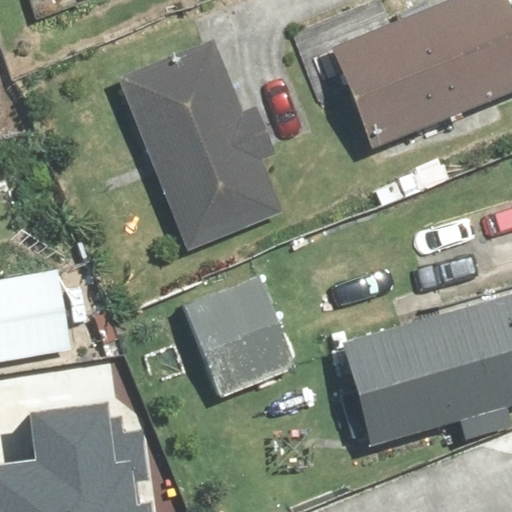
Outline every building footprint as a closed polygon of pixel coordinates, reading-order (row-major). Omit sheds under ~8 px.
[(511,36),(497,0),(446,0),(325,49),(366,152),(511,93),(511,36)] [(207,41),(113,78),(181,249),(275,212),(255,161),(268,156),(249,106),(235,111),(207,41)] [(51,268),(0,276),(0,358),(64,348),(51,268)] [(252,277),(175,308),(210,395),(287,364),(252,277)] [(511,292),(333,344),(363,450),(511,407),(511,292)] [(0,511),(147,511),(136,420),(100,425),(96,393),(21,402),(27,448),(0,451),(0,511)]
